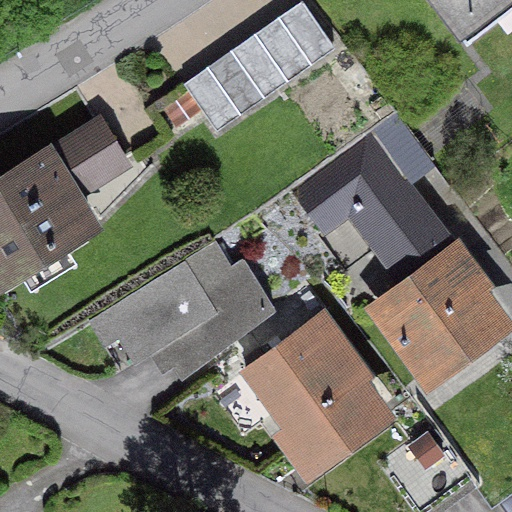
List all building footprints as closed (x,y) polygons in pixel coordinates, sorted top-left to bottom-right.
[(301,0),(299,0),(183,82),(216,129),(334,46),(301,0)] [(511,0),(437,0),(466,37),(511,1),(511,0)] [(412,271),(446,245),(399,182),(430,160),(396,114),(295,187),(325,228),(353,207),(403,276),(412,271)] [(0,183),(0,280),(105,232),(71,192),(88,181),(99,167),(119,155),(99,124),(0,183)] [(88,319),(105,346),(119,338),(134,365),(152,355),(163,372),(174,368),(183,381),(275,311),(242,257),(229,265),(215,241),(88,319)] [(446,245),(412,271),(364,307),(430,391),(511,329),(482,290),(492,282),(460,241),(446,245)] [(273,436),(307,487),(397,422),(367,380),(374,375),(323,309),(239,371),(282,429),(273,436)] [(511,406),(450,453),(469,479),(486,501),(511,481),(511,406)] [(423,511),(469,479),(450,453),(431,426),(380,464),(416,511),(423,511)]
